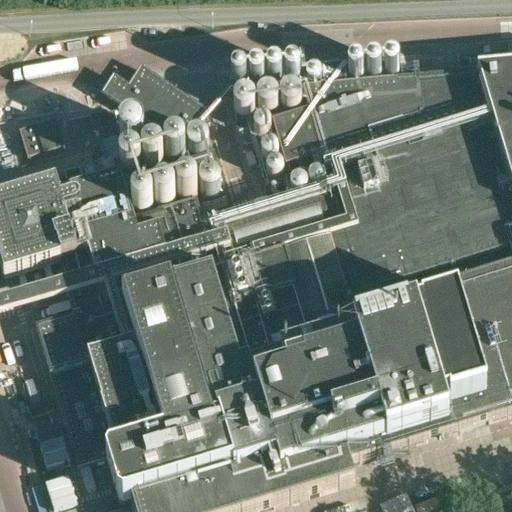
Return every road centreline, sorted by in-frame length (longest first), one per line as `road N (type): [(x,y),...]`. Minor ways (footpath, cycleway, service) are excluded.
road 1 (unclassified): [(211,55),(511,15)]
road 2 (unclassified): [(216,102),(254,221),(317,201)]
road 3 (unclassified): [(0,81),(160,62)]
